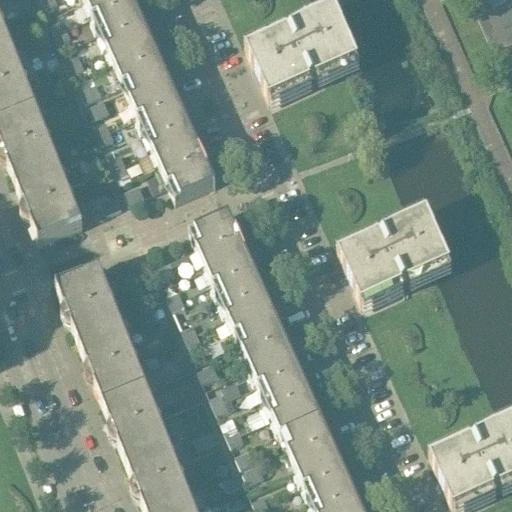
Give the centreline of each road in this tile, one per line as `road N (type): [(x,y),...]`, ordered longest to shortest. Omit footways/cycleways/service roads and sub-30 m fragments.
road 1 (residential): [(404,511),(174,0)]
road 2 (residential): [(81,462),(0,248)]
road 3 (residential): [(0,338),(50,474)]
